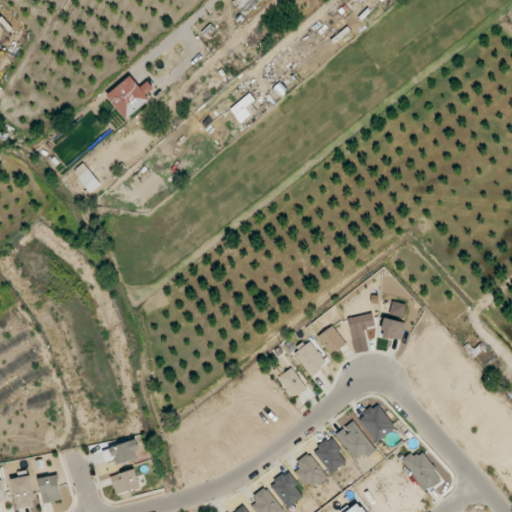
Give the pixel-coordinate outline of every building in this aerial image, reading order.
[(107,95),(127,119),(151,99),(147,95),(154,89),(148,81),(140,87),(130,76),(107,95)] [(259,109),(248,95),(230,109),(240,123),(259,109)] [(101,184),(84,163),(73,171),(91,193),(101,184)] [(390,313),(403,317),(406,305),(393,301),(390,313)] [(365,329),(375,327),(373,314),(349,318),(354,353),(368,351),(365,329)] [(401,341),(405,322),(385,318),(381,337),(401,341)] [(318,337),(331,355),(346,344),(333,326),(318,337)] [(327,363),(310,341),(294,354),(312,376),(327,363)] [(292,398),(306,390),(294,368),(279,376),(292,398)] [(375,442),(396,430),(379,404),(360,416),(375,442)] [(336,434),(357,462),(375,449),(354,421),(336,434)] [(332,474),(347,462),(338,452),(342,449),(331,437),(314,451),(332,474)] [(141,458),(135,441),(102,450),(106,462),(115,459),(117,465),(141,458)] [(443,479),(421,452),(415,457),(411,452),(401,460),(427,491),(443,479)] [(297,471),(310,490),(327,478),(310,453),(297,462),(301,468),(297,471)] [(117,495),(141,487),(135,469),(111,477),(117,495)] [(271,484),(288,508),(305,497),(288,472),(271,484)] [(13,478),(16,509),(35,507),(32,476),(13,478)] [(40,478),(42,503),(62,501),(59,476),(40,478)] [(250,497),(258,511),(282,511),(267,487),(250,497)] [(342,511),(365,511),(358,501),(342,511)]
